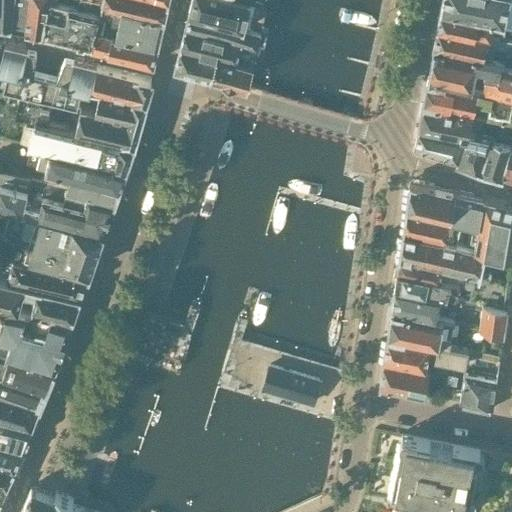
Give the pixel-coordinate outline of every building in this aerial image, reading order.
[(0,0),(0,22),(10,25),(13,0),(0,0)] [(25,29),(29,0),(13,0),(10,25),(25,29)] [(55,3),(56,3),(56,0),(29,0),(25,29),(44,34),(49,4),(52,5),(52,3),(54,4),(55,3)] [(80,0),(81,2),(89,4),(90,0),(101,0),(103,0),(164,16),(167,0),(80,0)] [(158,42),(164,16),(103,0),(97,24),(96,27),(112,31),(158,42)] [(260,27),(267,1),(262,0),(191,0),(189,9),(260,27)] [(511,0),(442,0),(441,6),(495,18),(503,21),(502,22),(505,22),(505,21),(511,22),(511,0)] [(49,4),(44,34),(71,41),(91,46),(96,27),(97,24),(99,14),(91,12),(79,9),(56,3),(55,3),(54,4),(52,3),(52,5),(49,4)] [(491,35),(495,18),(441,6),(438,25),(491,36),(491,35)] [(260,27),(189,9),(186,24),(257,43),(264,45),(267,29),(260,27)] [(240,47),(254,51),(257,43),(186,24),(181,45),(217,54),(233,58),(237,59),(240,47)] [(511,44),(511,39),(491,35),(491,36),(438,25),(433,46),(492,59),(494,46),(507,49),(508,44),(511,44)] [(108,50),(112,31),(96,27),(91,46),(108,50)] [(153,62),(158,42),(112,31),(108,50),(153,62)] [(24,60),(28,45),(5,39),(0,37),(0,82),(2,83),(2,81),(18,86),(22,73),(26,76),(29,67),(30,62),(24,60)] [(35,68),(37,48),(37,47),(28,45),(24,60),(30,62),(29,67),(26,76),(22,73),(18,86),(64,98),(65,96),(78,100),(82,83),(91,85),(97,62),(74,56),(73,57),(65,55),(58,74),(35,68)] [(210,75),(217,54),(181,45),(177,63),(179,67),(210,75)] [(511,63),(492,59),(433,46),(428,74),(473,84),(477,68),(485,69),(485,71),(487,71),(483,86),(511,93),(511,63)] [(217,54),(210,75),(227,80),(247,85),(254,63),(237,59),(233,58),(217,54)] [(118,92),(125,69),(97,62),(91,85),(101,88),(118,92)] [(145,100),(152,76),(125,69),(118,92),(145,100)] [(491,99),(488,112),(511,116),(511,93),(483,86),(473,84),(428,74),(423,101),(474,110),(477,97),(491,99)] [(10,86),(7,101),(17,103),(15,112),(36,116),(30,141),(51,147),(125,166),(134,141),(102,133),(75,125),(49,119),(54,96),(20,88),(10,86)] [(140,119),(145,100),(118,92),(101,88),(96,104),(96,107),(140,119)] [(484,129),(488,112),(474,110),(423,101),(419,125),(464,133),(458,155),(457,159),(479,167),(488,170),(492,153),(507,158),(511,142),(502,139),(503,134),(484,129)] [(134,141),(140,119),(96,107),(96,104),(94,104),(93,106),(86,105),(87,104),(81,102),(75,125),(102,133),(134,141)] [(464,133),(419,125),(415,142),(458,155),(464,133)] [(511,176),(511,140),(511,142),(507,158),(503,174),(511,176)] [(30,141),(25,159),(46,164),(72,171),(69,182),(68,184),(115,197),(125,166),(51,147),(30,141)] [(503,174),(507,158),(492,153),(488,170),(503,174)] [(103,230),(115,197),(68,184),(69,182),(0,166),(0,202),(12,205),(43,213),(103,230)] [(453,202),(456,189),(435,184),(436,183),(413,178),(410,181),(408,192),(453,202)] [(474,245),(484,195),(456,189),(453,202),(450,215),(462,217),(456,241),(474,245)] [(450,215),(453,202),(408,192),(407,203),(450,215)] [(511,254),(511,201),(484,195),(474,245),(486,248),(511,254)] [(0,229),(5,231),(14,233),(9,248),(29,254),(88,271),(103,230),(43,213),(12,205),(0,202),(0,229)] [(445,238),(450,215),(407,203),(403,228),(445,238)] [(474,245),(456,241),(445,238),(403,228),(399,253),(444,263),(444,264),(465,269),(461,284),(472,287),(470,299),(483,301),(507,305),(510,279),(481,272),(486,248),(474,245)] [(399,253),(397,268),(442,277),(460,281),(462,282),(465,269),(444,264),(444,263),(399,253)] [(80,292),(87,274),(13,254),(7,275),(80,292)] [(397,268),(395,282),(441,293),(457,296),(459,296),(461,284),(462,282),(460,281),(442,277),(397,268)] [(80,292),(7,275),(0,273),(0,301),(31,310),(32,306),(53,311),(53,310),(72,315),(80,292)] [(459,296),(457,296),(441,293),(395,282),(392,305),(410,309),(410,312),(437,317),(440,303),(461,307),(462,304),(463,297),(459,296)] [(463,297),(462,304),(482,308),(479,326),(503,331),(505,318),(507,305),(483,301),(470,299),(463,297)] [(0,346),(55,365),(72,315),(53,310),(53,311),(32,306),(31,310),(0,301),(0,346)] [(384,358),(384,359),(427,367),(431,341),(438,342),(436,357),(465,363),(467,353),(483,356),(497,359),(499,353),(484,350),(450,344),(452,334),(454,320),(444,319),(437,317),(410,312),(410,309),(392,305),(388,332),(384,358)] [(177,331),(168,329),(166,337),(175,339),(177,331)] [(0,368),(47,385),(54,367),(55,365),(0,346),(0,368)] [(431,368),(427,367),(384,359),(381,384),(426,392),(429,375),(431,368)] [(313,401),(320,378),(270,363),(263,387),(313,401)] [(0,388),(40,403),(47,385),(0,368),(0,388)] [(493,407),(497,378),(464,371),(460,400),(493,407)] [(0,419),(6,421),(8,416),(32,424),(40,403),(0,388),(0,419)] [(0,419),(0,439),(23,445),(31,427),(32,424),(8,416),(6,421),(0,419)] [(511,511),(511,453),(403,431),(390,494),(401,496),(453,506),(485,511),(511,511)] [(0,461),(14,466),(23,447),(23,445),(0,439),(0,461)] [(0,493),(1,494),(14,467),(14,466),(0,461),(0,493)] [(100,511),(72,502),(74,497),(56,489),(55,494),(32,485),(20,511),(100,511)] [(451,511),(453,506),(401,496),(400,498),(399,497),(396,511),(451,511)]
